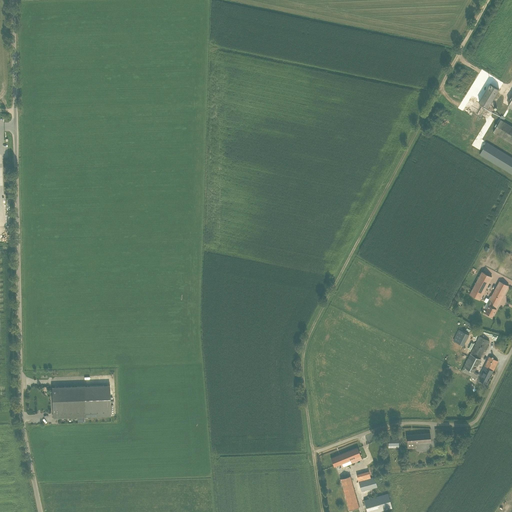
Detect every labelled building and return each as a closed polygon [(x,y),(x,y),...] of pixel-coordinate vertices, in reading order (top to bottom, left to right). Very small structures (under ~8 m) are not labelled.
[(488,107),(499,89),(490,84),(479,102),(488,107)] [(511,126),(500,120),(493,132),(511,143),(511,157),(487,142),(479,154),(511,173),(511,126)] [(470,294),(480,300),(492,277),(482,272),(470,294)] [(489,307),(486,312),(493,316),(509,286),(500,281),(490,299),(492,301),(490,305),(488,304),(487,306),(489,307)] [(465,345),(470,334),(459,329),(454,340),(465,345)] [(488,345),(490,341),(480,336),(462,371),(477,379),(479,375),(474,372),(485,350),(486,350),(489,345),(488,345)] [(489,356),(479,376),(481,377),(479,380),(487,384),(498,361),(489,356)] [(110,400),(110,385),(52,387),(53,418),(78,417),(78,422),(84,422),(84,417),(111,416),(111,413),(114,413),(114,400),(110,400)] [(407,443),(431,442),(430,433),(407,435),(407,443)] [(396,445),(398,445),(398,439),(388,439),(388,447),(396,447),(396,445)] [(361,456),(357,447),(331,458),(334,466),(361,456)] [(370,478),(368,471),(356,474),(361,491),(377,486),(374,477),(370,478)] [(349,510),(359,507),(350,476),(340,479),(349,510)] [(367,511),(377,511),(392,508),(388,493),(364,500),(367,511)]
